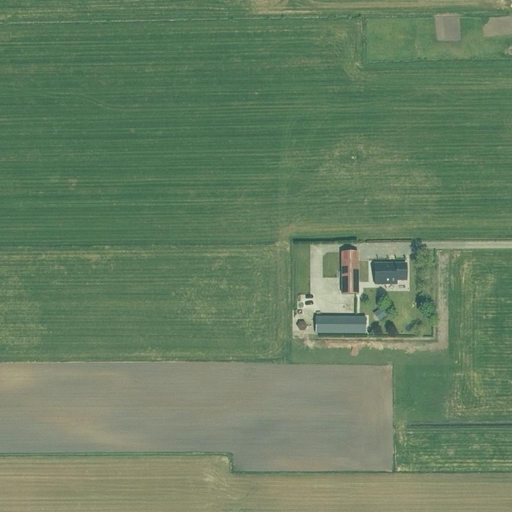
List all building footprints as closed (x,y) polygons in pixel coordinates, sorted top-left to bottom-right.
[(358,253),(341,253),(341,295),(358,295),(358,253)] [(374,265),(375,285),(396,285),(396,281),(406,281),(405,265),(374,265)] [(363,302),(371,301),(371,292),(363,292),(363,302)] [(370,318),(370,303),(355,303),(355,318),(370,318)] [(345,318),(345,335),(365,335),(365,319),(345,318)]
